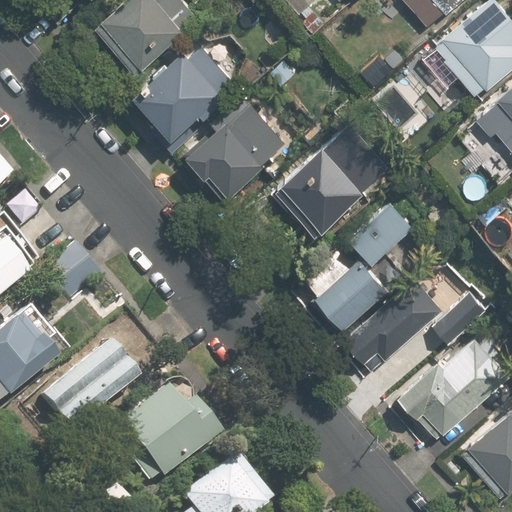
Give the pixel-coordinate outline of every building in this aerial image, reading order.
[(195,21),(175,0),(119,0),(84,32),(128,81),(195,21)] [(315,1),(314,0),(276,0),(295,20),(315,1)] [(390,0),(422,31),(453,0),(390,0)] [(511,40),(511,34),(483,0),(478,0),(429,41),(432,45),(413,61),(438,91),(452,79),(470,101),(511,66),(511,50),(507,45),(511,40)] [(184,63),(175,52),(119,101),(159,146),(219,94),(208,82),(217,73),(198,51),(184,63)] [(511,83),(468,122),(483,139),(488,135),(511,162),(511,83)] [(282,142),(243,101),(176,164),(192,182),(197,178),(218,201),(282,142)] [(384,172),(343,125),(260,196),(300,243),(384,172)] [(0,180),(14,168),(0,152),(0,180)] [(409,226),(387,201),(296,281),(309,296),(299,305),(328,338),(380,292),(360,269),(409,226)] [(0,232),(0,286),(30,260),(3,230),(0,232)] [(428,319),(401,288),(338,343),(365,374),(428,319)] [(0,323),(0,399),(64,345),(26,301),(0,323)] [(143,364),(112,329),(43,389),(74,424),(143,364)] [(413,419),(431,439),(503,374),(470,336),(440,362),(434,355),(385,399),(407,424),(413,419)] [(184,394),(169,376),(119,418),(165,474),(227,422),(196,384),(184,394)] [(511,424),(499,410),(454,449),(495,497),(511,481),(511,424)] [(253,511),(279,490),(236,443),(168,505),(174,511),(253,511)]
